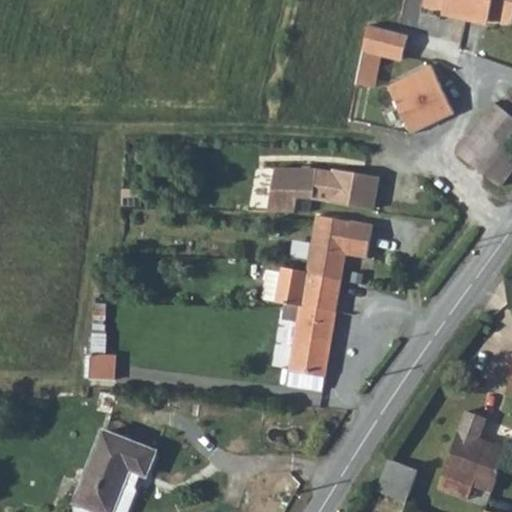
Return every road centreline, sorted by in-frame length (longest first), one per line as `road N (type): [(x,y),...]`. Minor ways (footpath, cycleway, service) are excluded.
road 1 (track): [(0,128),(372,138),(511,225)]
road 2 (tertiary): [(511,229),(317,511)]
road 3 (track): [(511,77),(476,74),(461,123),(426,167)]
